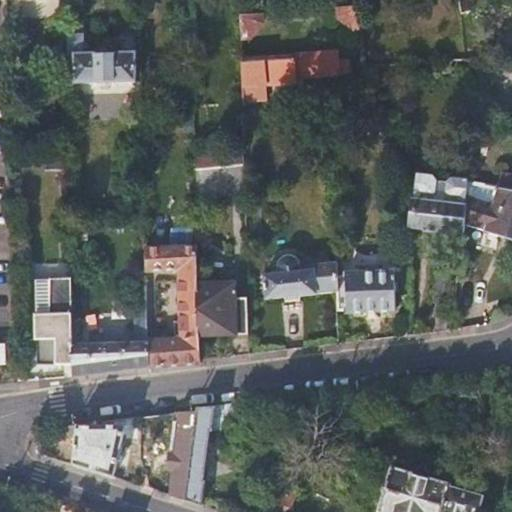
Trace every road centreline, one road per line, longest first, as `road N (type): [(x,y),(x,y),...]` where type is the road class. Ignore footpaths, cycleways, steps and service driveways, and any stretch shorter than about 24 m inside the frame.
road 1 (residential): [(0,417),(58,402),(511,344)]
road 2 (secondary): [(159,511),(0,461)]
